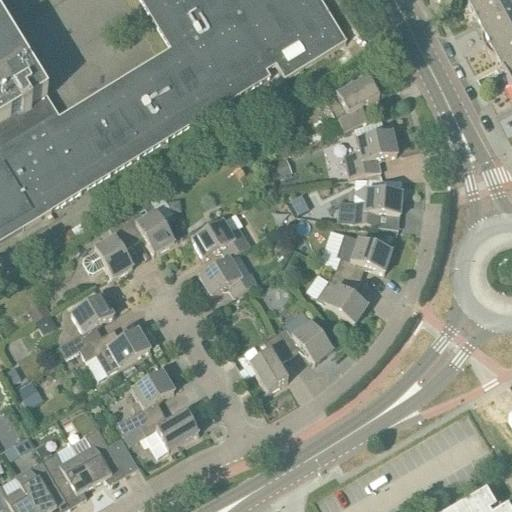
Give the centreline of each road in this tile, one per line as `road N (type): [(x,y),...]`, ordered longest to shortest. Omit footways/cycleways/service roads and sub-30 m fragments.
road 1 (tertiary): [(223,511),(412,391),(479,314)]
road 2 (residential): [(248,445),(319,406),(361,369),(419,276),(431,205)]
road 3 (tertiary): [(495,224),(452,110),(393,0)]
road 4 (residential): [(248,445),(166,304)]
road 5 (residential): [(114,511),(248,445)]
